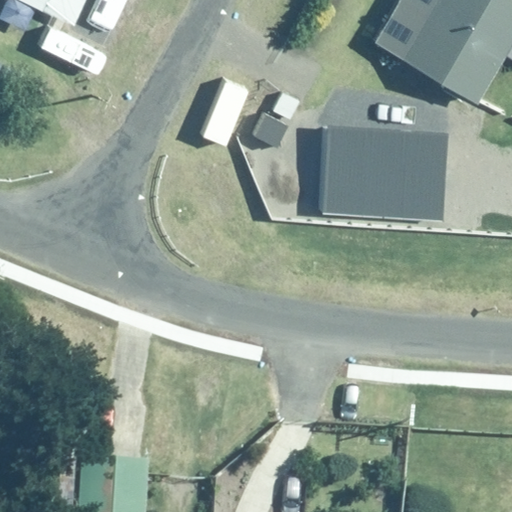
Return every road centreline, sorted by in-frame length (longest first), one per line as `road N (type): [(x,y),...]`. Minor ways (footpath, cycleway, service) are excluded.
road 1 (residential): [(74,255),(202,301),(352,330),(511,339)]
road 2 (residential): [(74,255),(211,0)]
